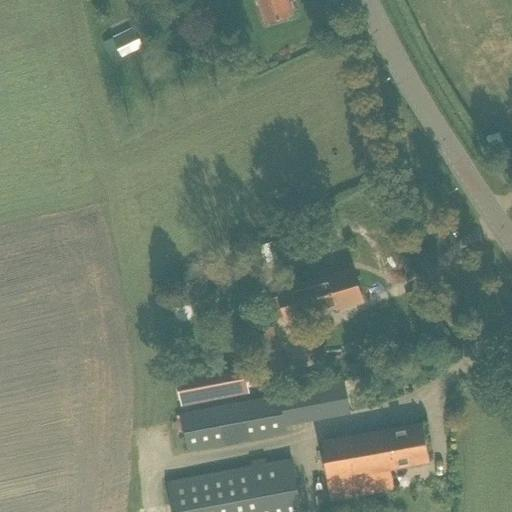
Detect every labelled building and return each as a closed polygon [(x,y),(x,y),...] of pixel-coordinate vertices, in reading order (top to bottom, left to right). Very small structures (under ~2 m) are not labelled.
[(257,0),(265,24),(293,15),(288,0),(257,0)] [(111,37),(122,56),(143,45),(134,26),(111,37)] [(273,243),(260,247),(265,263),(278,259),(273,243)] [(246,254),(235,259),(239,271),(251,267),(246,254)] [(269,298),(274,318),(286,314),(288,321),(362,298),(353,270),(334,276),(333,274),(278,289),(280,295),(269,298)] [(254,334),(266,373),(286,367),(273,328),(254,334)] [(180,411),(187,450),(287,431),(286,425),(351,413),(345,380),(180,411)] [(430,462),(423,423),(321,440),(330,500),(383,491),(394,489),(390,469),(430,462)] [(250,459),(251,464),(167,480),(172,511),(302,511),(292,457),(266,462),(265,456),(250,459)] [(436,476),(436,501),(450,501),(450,475),(436,476)]
